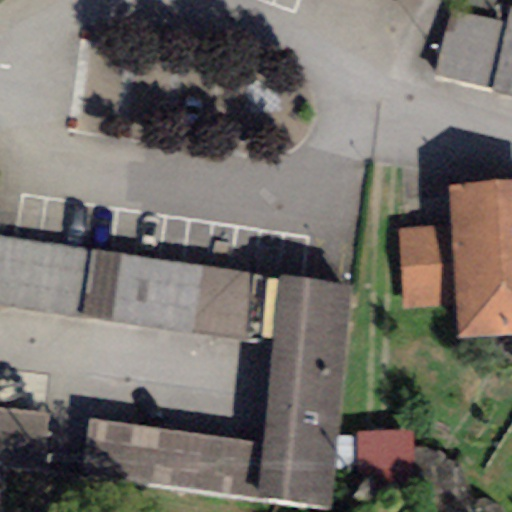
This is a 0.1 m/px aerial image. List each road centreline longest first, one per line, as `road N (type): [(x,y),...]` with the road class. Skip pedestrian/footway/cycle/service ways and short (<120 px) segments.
road 1 (residential): [(0,77),(19,93),(31,134),(63,159),(265,190),(299,180),(338,145),(374,130)]
road 2 (residential): [(374,130),(345,103),(319,58),(291,38),(177,18)]
road 3 (residential): [(177,18),(89,2),(51,15),(26,50),(0,60)]
road 4 (residential): [(511,159),(374,130)]
